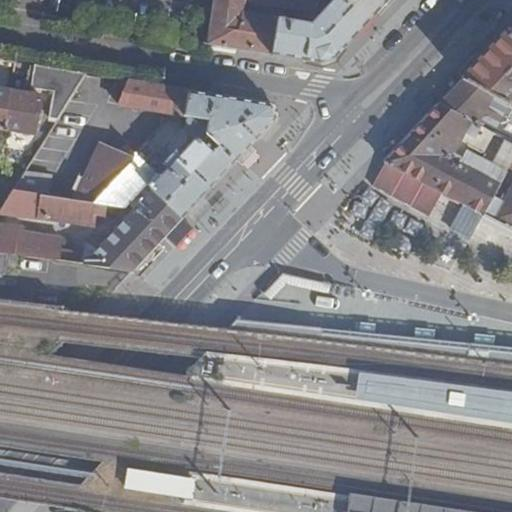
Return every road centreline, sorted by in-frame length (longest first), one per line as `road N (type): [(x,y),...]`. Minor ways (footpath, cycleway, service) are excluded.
road 1 (tertiary): [(371,98),(0,493)]
road 2 (residential): [(371,98),(0,37)]
road 3 (tertiary): [(464,0),(371,98)]
